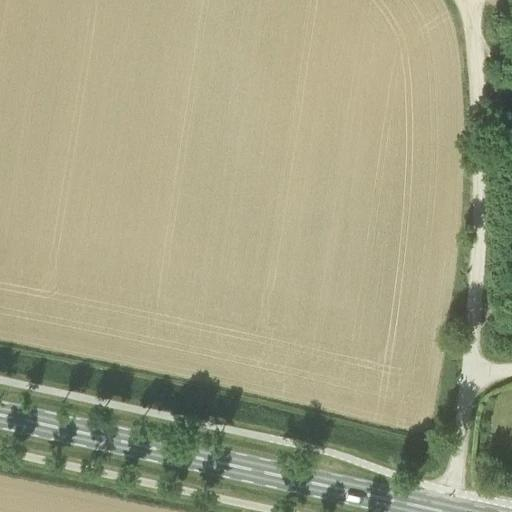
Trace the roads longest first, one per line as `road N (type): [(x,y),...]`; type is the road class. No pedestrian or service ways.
road 1 (primary): [(443,511),(0,416)]
road 2 (track): [(461,0),(472,36),(478,145),(467,375)]
